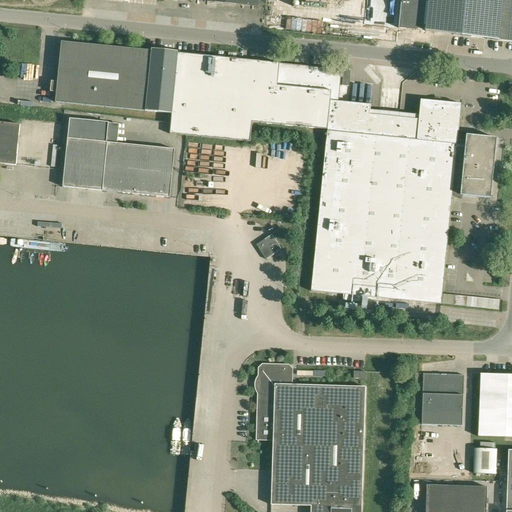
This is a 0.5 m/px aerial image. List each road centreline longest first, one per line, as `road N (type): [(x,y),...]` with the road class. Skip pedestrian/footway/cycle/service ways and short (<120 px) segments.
road 1 (unclassified): [(511,67),(0,10)]
road 2 (unclassified): [(264,322),(253,266),(215,226),(0,206)]
road 3 (unclassified): [(506,346),(280,341),(264,322)]
road 4 (unclassified): [(264,322),(238,337),(224,373),(213,511)]
